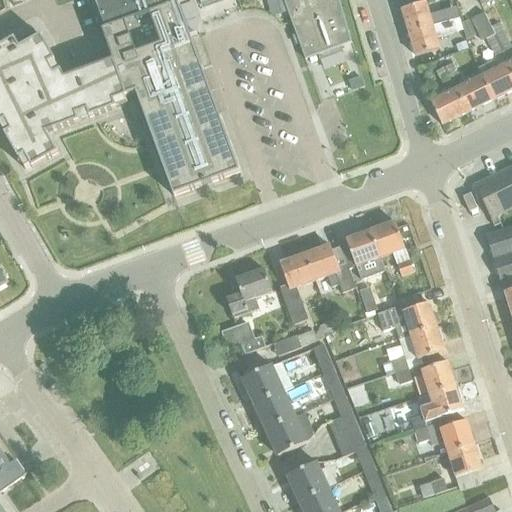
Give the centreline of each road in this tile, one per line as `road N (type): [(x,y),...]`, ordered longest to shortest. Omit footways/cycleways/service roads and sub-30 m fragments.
road 1 (tertiary): [(149,269),(425,168)]
road 2 (residential): [(511,433),(425,168)]
road 3 (residential): [(262,511),(149,269)]
road 4 (residential): [(425,168),(376,0)]
road 5 (residential): [(92,473),(2,337)]
road 6 (residential): [(60,305),(0,199)]
